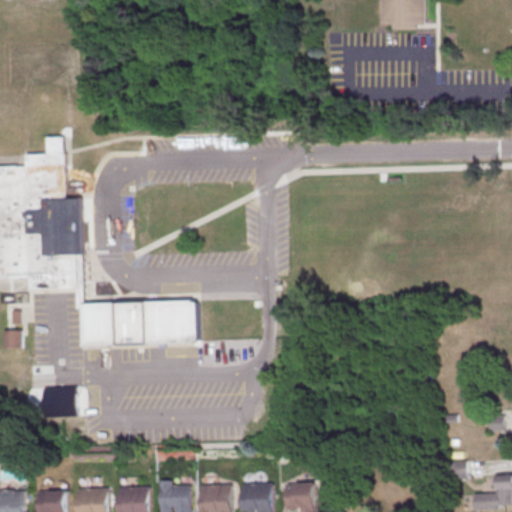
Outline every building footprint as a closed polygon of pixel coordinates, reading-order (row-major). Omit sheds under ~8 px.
[(430,0),(430,25),(423,25),(422,30),(396,30),(396,26),(384,26),(384,0),(430,0)] [(0,165),(28,165),(28,154),(50,153),(49,136),(66,136),(68,197),(83,196),(87,302),(195,299),(195,301),(202,300),(203,338),(196,339),(196,341),(87,344),(86,307),(79,307),(79,287),(31,289),(31,277),(0,277),(0,165)] [(15,309),(23,309),(24,323),(15,323),(15,309)] [(5,330),(24,329),(25,346),(6,347),(5,330)] [(489,416),(506,415),(506,432),(490,432),(489,416)] [(451,462),(468,461),(468,479),(452,480),(451,462)] [(497,476),(511,475),(511,505),(500,506),(500,509),(476,510),(475,495),(498,494),(497,476)] [(244,484),(275,483),(275,511),(253,511),(244,511),(244,484)] [(287,483),(318,483),(318,511),(296,511),(296,510),(287,511),(287,483)] [(203,511),(203,485),(234,484),(234,511),(203,511)] [(161,511),(161,486),(192,485),(192,511),(161,511)] [(120,511),(120,487),(151,486),(151,511),(120,511)] [(79,511),(79,488),(110,488),(110,511),(79,511)] [(0,511),(0,490),(26,490),(26,511),(0,511)] [(38,511),(38,490),(69,490),(69,511),(38,511)]
